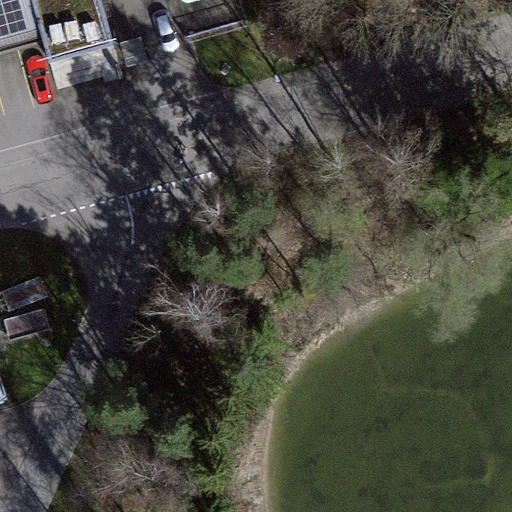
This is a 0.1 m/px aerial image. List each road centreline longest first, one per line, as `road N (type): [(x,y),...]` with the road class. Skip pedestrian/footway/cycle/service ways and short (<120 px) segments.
road 1 (unclassified): [(511,56),(118,164)]
road 2 (residential): [(19,511),(135,234),(118,164)]
road 3 (unclassified): [(118,164),(0,196)]
